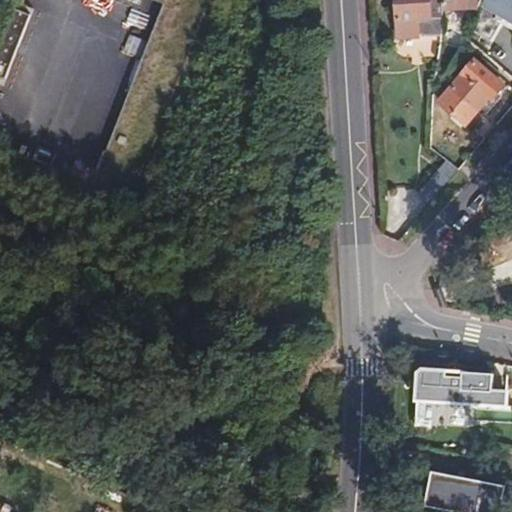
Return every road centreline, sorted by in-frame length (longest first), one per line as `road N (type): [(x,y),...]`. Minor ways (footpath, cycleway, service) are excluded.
road 1 (tertiary): [(360,309),(342,0)]
road 2 (residential): [(511,144),(360,309)]
road 3 (tertiary): [(354,511),(360,309)]
road 4 (residential): [(360,309),(511,345)]
road 5 (motorway): [(0,132),(54,0)]
